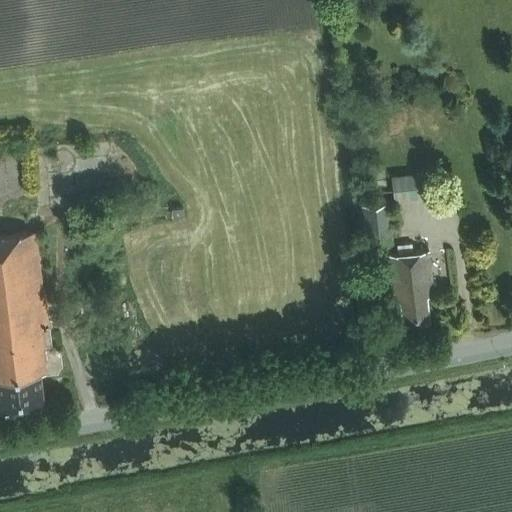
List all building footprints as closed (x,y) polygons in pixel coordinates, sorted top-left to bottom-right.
[(431,170),(391,174),(393,199),(433,196),(431,170)] [(388,201),(362,204),(367,245),(393,242),(388,201)] [(183,207),(172,208),(172,217),(184,215),(183,207)] [(0,235),(0,407),(21,404),(43,402),(40,371),(47,370),(56,369),(61,362),(59,349),(53,344),(52,345),(35,230),(0,235)] [(429,250),(414,252),(413,242),(397,244),(398,253),(388,254),(394,301),(401,301),(403,321),(429,319),(428,295),(431,295),(429,250)]
